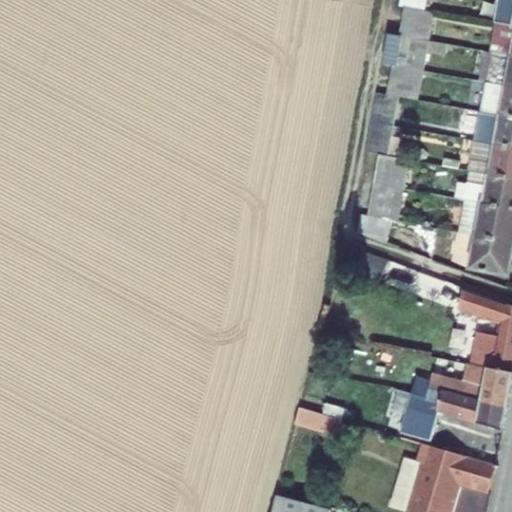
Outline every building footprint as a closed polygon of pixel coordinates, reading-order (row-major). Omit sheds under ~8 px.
[(408,0),(406,16),(426,19),(430,0),(408,0)] [(511,5),(503,4),(498,33),(511,36),(511,5)] [(426,19),(406,16),(400,46),(420,50),(430,52),(436,22),(426,19)] [(511,36),(498,33),(492,63),(511,67),(511,36)] [(430,52),(420,50),(400,46),(393,45),(388,72),(394,74),(415,78),(424,80),(430,52)] [(511,67),(492,63),(487,92),(511,97),(511,67)] [(419,109),(424,80),(415,78),(394,74),(388,103),(407,107),(419,109)] [(511,97),(487,92),(481,121),(511,127),(511,97)] [(402,136),(407,107),(388,103),(382,102),(377,131),(402,136)] [(476,150),(503,155),(511,157),(511,127),(481,121),(476,150)] [(396,166),(402,136),(377,131),(371,162),(384,164),(396,166)] [(479,182),(497,185),(511,188),(511,157),(503,155),(476,150),(471,180),(479,182)] [(396,166),(384,164),(379,192),(407,198),(412,169),(396,166)] [(511,188),(497,185),(479,182),(474,211),(511,217),(511,188)] [(407,198),(379,192),(372,228),(397,232),(401,233),(407,198)] [(462,245),(476,248),(511,254),(511,217),(474,211),(469,209),(462,245)] [(362,242),(393,253),(397,232),(372,228),(365,226),(362,242)] [(511,284),(511,281),(511,254),(476,248),(471,276),(511,284)] [(360,276),(385,285),(391,266),(367,257),(360,276)] [(511,309),(467,293),(460,313),(499,327),(497,336),(511,341),(511,309)] [(511,383),(511,341),(497,336),(497,339),(496,344),(492,363),(489,374),(511,383)] [(483,339),(479,360),(492,363),(496,344),(483,339)] [(425,354),(423,360),(418,375),(424,377),(420,391),(432,395),(434,389),(510,412),(511,403),(511,383),(489,374),(425,354)] [(432,395),(420,391),(414,409),(441,418),(505,438),(510,412),(434,389),(432,395)] [(414,409),(404,441),(422,446),(431,449),(441,418),(414,409)] [(348,424),(302,411),(298,425),(344,438),(348,424)] [(431,449),(422,446),(417,463),(401,458),(392,486),(415,493),(409,511),(450,511),(455,497),(459,498),(463,486),(493,495),(498,468),(431,449)] [(386,508),(399,511),(409,511),(415,493),(392,486),(386,508)] [(315,511),(282,502),(279,511),(315,511)]
